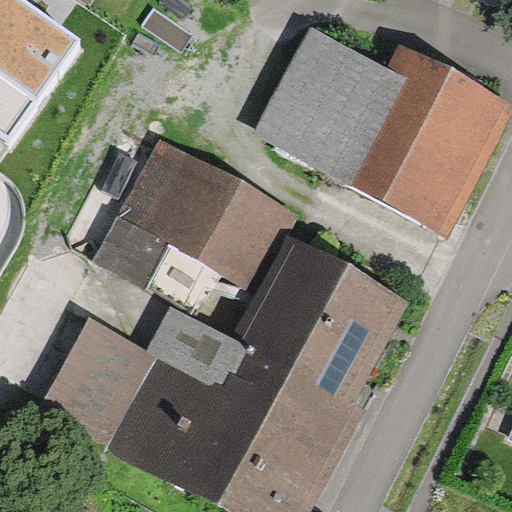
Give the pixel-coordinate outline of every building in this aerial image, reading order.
[(0,0),(0,144),(20,157),(85,54),(0,0)] [(55,0),(106,25),(119,0),(55,0)] [(441,236),(503,112),(395,59),(385,80),(306,40),(254,144),(441,236)] [(246,294),(284,221),(154,153),(92,272),(140,297),(164,251),(246,294)] [(37,413),(224,511),(295,511),(351,407),(339,401),(350,377),(394,297),(286,240),(229,348),(170,317),(147,361),(82,327),(37,413)]
